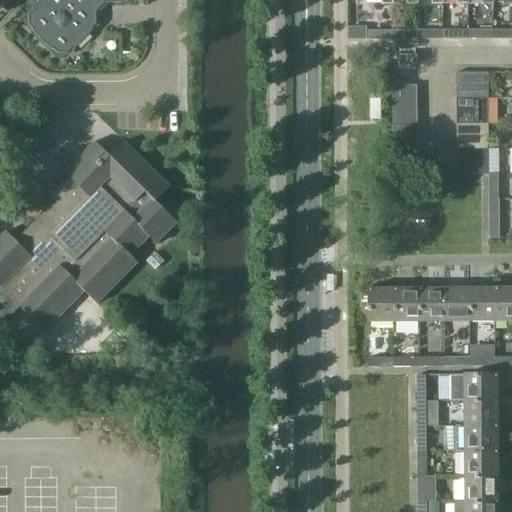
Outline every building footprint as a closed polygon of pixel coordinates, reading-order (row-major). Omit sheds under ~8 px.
[(104,5),(121,5),(121,3),(128,3),(131,0),(31,0),(38,6),(33,10),(35,11),(30,16),(30,26),(35,31),(33,33),(52,52),(53,51),(58,56),(68,56),(73,51),(74,52),(93,33),(92,31),(96,27),(96,17),(94,15),(104,5)] [(442,31),(442,40),(467,39),(467,30),(442,31)] [(467,30),(467,39),(493,39),(492,30),(467,30)] [(511,30),(492,30),(493,39),(511,39),(511,30)] [(392,40),(392,31),(366,31),(366,40),(392,40)] [(392,31),(392,40),(417,40),(417,31),(392,31)] [(417,31),(417,40),(442,40),(442,31),(417,31)] [(399,65),(415,65),(415,56),(399,56),(399,65)] [(487,73),(455,73),(455,99),(487,99),(487,73)] [(393,99),(416,99),(416,86),(392,86),(393,99)] [(416,99),(393,99),(393,112),(416,112),(416,99)] [(487,99),(455,99),(455,125),(488,124),(487,99)] [(416,112),(393,112),(393,125),(416,125),(416,112)] [(488,124),(455,125),(455,149),(488,149),(488,124)] [(416,125),(393,125),(393,138),(416,138),(416,125)] [(176,137),(176,185),(200,184),(200,136),(176,137)] [(416,138),(393,138),(393,150),(416,150),(416,138)] [(0,317),(4,322),(20,306),(43,330),(44,329),(43,328),(82,289),(95,303),(96,302),(95,301),(134,262),(135,263),(136,262),(128,254),(147,235),(155,243),(156,243),(155,242),(174,223),(175,224),(176,223),(154,201),(169,186),(124,141),(109,156),(95,141),(64,172),(68,176),(55,189),(60,194),(14,240),(5,231),(0,236),(0,286),(0,287),(0,317)] [(456,175),(458,175),(487,175),(488,175),(488,174),(488,149),(455,149),(456,175)] [(416,150),(393,150),(393,163),(416,163),(416,150)] [(416,163),(393,163),(393,175),(416,175),(416,163)] [(488,175),(487,175),(488,199),(497,199),(497,173),(488,174),(488,175)] [(497,199),(488,199),(488,225),(497,224),(497,199)] [(419,286),(419,289),(419,321),(443,321),(443,288),(423,288),(423,286),(419,286)] [(469,286),(469,288),(469,321),(494,321),(494,288),(473,288),(473,286),(469,286)] [(494,321),(509,321),(509,334),(511,334),(511,288),(499,288),(498,286),(494,286),(494,288),(494,321)] [(394,322),(393,289),(371,289),(371,287),(367,287),(367,322),(394,322)] [(419,321),(419,289),(397,289),(397,287),(393,287),(393,289),(394,322),(419,321)] [(443,287),(443,288),(443,321),(469,321),(469,288),(448,288),(448,287),(443,287)] [(444,367),(444,357),(419,358),(419,367),(444,367)] [(444,357),(444,367),(470,366),(470,357),(444,357)] [(470,357),(470,366),(495,366),(495,357),(470,357)] [(511,366),(511,357),(495,357),(495,366),(511,366)] [(394,367),(394,358),(368,358),(368,367),(394,367)] [(419,367),(419,358),(394,358),(394,367),(419,367)] [(498,374),(450,374),(450,401),(462,400),(495,400),(495,380),(499,380),(498,374)] [(416,400),(425,400),(425,375),(416,375),(416,400)] [(416,426),(426,426),(425,400),(416,400),(416,426)] [(499,400),(495,400),(462,400),(463,426),(495,426),(495,406),(499,406),(499,400)] [(416,451),(426,451),(426,426),(416,426),(416,451)] [(455,451),(463,451),(495,451),(495,430),(499,430),(499,426),(495,426),(463,426),(455,426),(455,451)] [(426,451),(416,451),(417,477),(426,477),(426,451)] [(499,451),(495,451),(463,451),(463,476),(496,476),(495,456),(499,456),(499,451)] [(463,501),(496,501),(496,481),(499,481),(499,476),(496,476),(463,476),(463,501)] [(426,477),(417,477),(417,501),(426,501),(426,477)] [(416,511),(426,511),(426,501),(417,501),(416,511)] [(453,511),(495,511),(496,506),(500,506),(500,501),(496,501),(463,501),(453,501),(453,511)]
